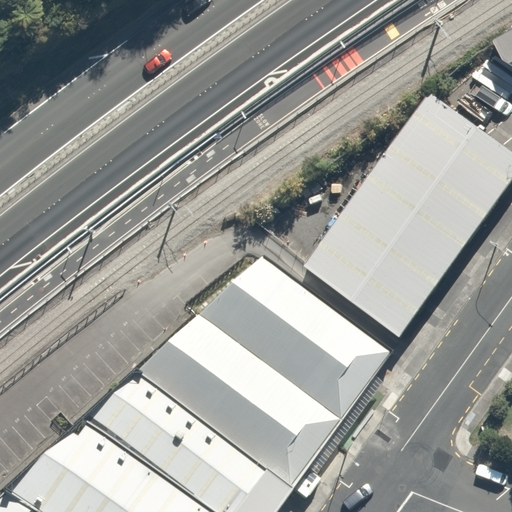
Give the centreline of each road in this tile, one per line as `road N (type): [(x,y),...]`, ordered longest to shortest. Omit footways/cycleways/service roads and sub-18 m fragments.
road 1 (trunk): [(334,0),(0,247)]
road 2 (trunk): [(0,164),(222,0)]
road 3 (tertiary): [(511,298),(380,482)]
